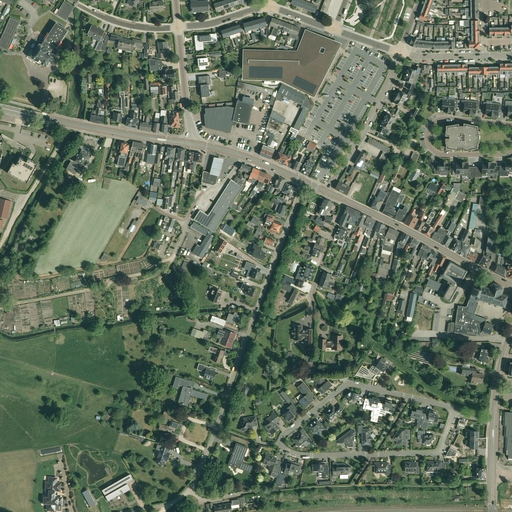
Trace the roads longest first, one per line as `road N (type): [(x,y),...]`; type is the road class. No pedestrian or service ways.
road 1 (residential): [(190,488),(303,181)]
road 2 (residential): [(371,455),(299,456),(282,447),(284,434),(350,384),(408,398)]
road 3 (track): [(14,304),(154,276),(172,260),(186,228)]
road 4 (secondary): [(511,287),(343,199)]
road 5 (tertiary): [(326,191),(400,53)]
road 6 (residential): [(4,238),(66,123)]
road 7 (secondary): [(191,144),(66,123)]
